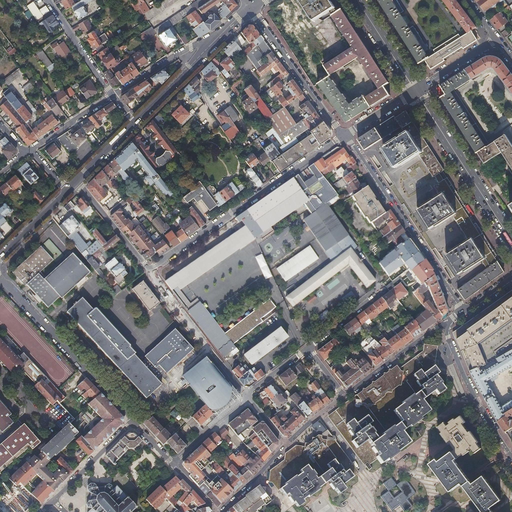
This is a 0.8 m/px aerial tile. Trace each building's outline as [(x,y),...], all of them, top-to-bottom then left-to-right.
[(75,5),(75,4),(72,0),(62,0),(61,1),(66,9),(71,7),(75,5)] [(81,0),(75,4),(75,5),(71,7),(78,19),(87,13),(82,5),(91,0),(81,0)] [(134,0),(131,2),(137,10),(141,7),(135,0),(134,0)] [(135,0),(141,7),(144,13),(149,10),(143,0),(135,0)] [(165,0),(156,6),(154,7),(149,10),(144,13),(149,19),(178,0),(165,0)] [(199,8),(207,3),(204,0),(199,0),(194,3),(197,9),(199,8)] [(223,17),(237,4),(233,0),(211,0),(207,3),(199,8),(200,10),(203,13),(213,6),(221,0),(222,0),(226,4),(222,6),(222,7),(218,10),(219,12),(218,13),(223,17)] [(267,13),(297,57),(312,48),(313,46),(285,6),(286,5),(288,8),(288,9),(289,9),(290,9),(291,8),(291,7),(287,0),(286,0),(285,0),(284,1),(284,2),(284,3),(285,4),(284,4),(283,2),(273,9),(267,13)] [(278,0),(270,6),(273,9),(283,2),(284,1),(285,0),(284,0),(278,0)] [(332,14),(336,11),(334,7),(335,7),(332,1),(333,0),(302,0),(312,14),(311,14),(314,20),(315,19),(315,20),(330,10),(332,14)] [(419,63),(425,60),(428,58),(424,51),(427,49),(412,27),(409,29),(408,27),(406,25),(410,23),(406,16),(403,18),(401,16),(399,13),(402,11),(395,0),(379,0),(393,21),(400,32),(419,63)] [(442,0),(467,33),(471,30),(476,26),(455,0),(442,0)] [(475,0),(484,12),(499,0),(475,0)] [(30,9),(39,23),(52,15),(49,11),(43,15),(39,10),(33,1),(27,5),(30,9)] [(196,10),(197,9),(194,3),(155,28),(159,34),(173,25),(188,16),(196,10)] [(49,11),(45,5),(39,10),(43,15),(49,11)] [(137,10),(145,21),(149,19),(144,13),(141,7),(137,10)] [(340,8),(336,11),(332,14),(353,47),(324,66),(329,73),(358,54),(379,87),(364,96),(363,95),(349,104),(329,76),(324,79),(318,83),(335,106),(347,122),(390,94),(385,86),(389,83),(340,8)] [(197,12),(196,10),(188,16),(196,27),(194,28),(200,36),(209,31),(221,19),(214,13),(213,15),(211,13),(209,16),(210,17),(208,19),(205,23),(202,18),(197,12)] [(490,20),(494,24),(498,29),(508,22),(500,12),(490,20)] [(39,23),(39,24),(38,24),(39,26),(43,24),(49,33),(54,29),(53,28),(52,27),(53,26),(58,23),(52,15),(39,23)] [(92,27),(87,19),(72,27),(74,31),(80,27),(83,33),(92,27)] [(159,35),(159,34),(155,28),(153,25),(145,31),(150,38),(157,34),(158,35),(159,35)] [(173,25),(159,34),(159,35),(166,46),(177,38),(174,33),(177,31),(173,25)] [(253,42),(256,45),(263,40),(251,25),(248,25),(240,32),(249,43),(253,39),(254,41),(253,42)] [(87,39),(89,42),(97,36),(95,33),(97,32),(95,30),(94,31),(94,30),(88,34),(90,36),(87,39)] [(471,30),(467,33),(460,37),(458,34),(433,50),(435,53),(428,58),(425,60),(431,69),(445,60),(443,58),(462,46),(463,48),(477,39),(471,30)] [(97,36),(89,42),(92,46),(94,44),(96,47),(99,52),(100,52),(105,48),(102,43),(108,39),(104,32),(97,36)] [(185,44),(188,43),(190,41),(185,34),(180,36),(185,44)] [(233,40),(236,43),(241,48),(241,49),(247,43),(239,34),(233,40)] [(270,64),(273,62),(277,59),(276,57),(263,40),(256,45),(252,49),(246,54),(258,70),(261,67),(259,65),(257,62),(265,56),(268,62),(270,64)] [(52,49),(54,47),(61,57),(70,51),(63,42),(61,43),(59,44),(58,43),(57,41),(50,46),(52,49)] [(297,57),(299,60),(308,55),(315,50),(314,48),(315,47),(316,48),(317,48),(318,47),(319,46),(319,45),(319,44),(318,43),(317,43),(314,45),(314,46),(313,47),(313,46),(312,48),(297,57)] [(108,46),(105,48),(100,52),(99,52),(98,53),(102,59),(110,54),(108,50),(110,49),(108,46)] [(35,52),(38,56),(40,60),(45,56),(40,49),(35,52)] [(129,61),(130,63),(132,62),(136,68),(147,61),(140,50),(130,56),(132,58),(129,61)] [(228,56),(234,64),(237,61),(236,60),(231,53),(228,56)] [(114,60),(110,54),(102,59),(108,68),(111,65),(112,66),(114,65),(117,63),(118,62),(116,59),(114,60)] [(226,70),(234,64),(228,56),(227,55),(219,62),(224,68),(221,70),(226,77),(229,75),(226,70)] [(308,55),(299,60),(298,62),(314,86),(318,83),(324,79),(308,55)] [(259,65),(261,67),(268,62),(265,56),(257,62),(259,65)] [(441,97),(483,165),(501,153),(509,167),(507,169),(511,177),(511,204),(509,207),(511,211),(511,146),(503,132),(486,143),(453,89),(492,66),(511,92),(511,74),(502,61),(500,59),(498,58),(497,57),(496,56),(494,56),(491,56),(488,57),(485,58),(470,67),(440,86),(445,94),(441,97)] [(268,84),(270,87),(288,74),(277,59),(273,62),(274,63),(271,65),(270,64),(268,62),(261,67),(258,70),(261,74),(264,72),(269,69),(270,68),(272,66),(275,71),(277,70),(280,74),(268,84)] [(117,72),(114,74),(119,81),(122,84),(139,73),(136,68),(132,62),(130,63),(128,65),(129,66),(127,68),(125,65),(121,67),(124,70),(123,71),(122,70),(118,73),(117,72)] [(220,74),(214,66),(211,62),(201,72),(205,76),(203,77),(208,83),(220,74)] [(119,81),(114,74),(110,68),(103,73),(112,86),(119,81)] [(3,81),(7,86),(8,87),(9,89),(26,76),(20,69),(3,81)] [(163,69),(146,80),(152,87),(155,89),(156,88),(154,86),(156,83),(155,82),(157,80),(161,83),(169,75),(163,69)] [(273,91),(279,99),(278,100),(282,105),(280,106),(281,108),(284,106),(293,100),(302,93),(288,74),(270,87),(273,91)] [(199,96),(200,96),(201,95),(198,91),(199,87),(197,84),(199,81),(196,76),(188,84),(198,96),(200,99),(201,99),(199,96)] [(242,80),(241,78),(230,87),(231,89),(234,87),(242,80)] [(79,88),(82,93),(86,98),(96,90),(89,80),(79,88)] [(152,87),(146,80),(142,83),(149,90),(152,87)] [(35,88),(33,85),(31,83),(22,90),(26,95),(35,88)] [(149,90),(142,83),(133,88),(138,95),(140,97),(143,93),(144,95),(149,90)] [(190,102),(198,96),(188,84),(182,90),(190,102)] [(248,112),(257,106),(253,102),(259,97),(250,84),(244,89),(247,92),(241,97),(243,100),(241,101),(248,112)] [(71,86),(64,90),(69,97),(75,92),(71,86)] [(122,99),(125,104),(138,95),(133,88),(122,95),(122,99)] [(22,105),(9,90),(5,93),(3,94),(5,96),(8,100),(16,110),(22,105)] [(53,99),(59,106),(70,98),(69,97),(64,90),(52,98),(53,99)] [(305,97),(302,93),(293,100),(296,104),(305,97)] [(0,102),(2,105),(3,104),(8,100),(5,96),(0,100),(0,102)] [(257,106),(266,119),(272,115),(269,111),(259,97),(253,102),(257,106)] [(62,111),(59,106),(53,99),(50,101),(47,104),(52,110),(56,115),(62,111)] [(2,105),(0,106),(18,126),(22,122),(25,120),(16,110),(8,100),(3,104),(2,105)] [(37,111),(28,100),(25,102),(34,113),(37,111)] [(50,111),(52,110),(47,104),(45,100),(43,102),(50,111)] [(305,118),(315,111),(308,101),(299,107),(303,113),(302,114),(305,118)] [(103,108),(108,113),(116,106),(113,102),(103,108)] [(22,105),(16,110),(25,120),(26,122),(28,120),(32,117),(22,105)] [(171,113),(176,117),(180,121),(188,113),(180,105),(171,113)] [(239,117),(234,111),(229,105),(217,114),(222,121),(224,120),(231,128),(224,132),(230,140),(240,132),(232,122),(239,117)] [(274,131),(279,136),(286,131),(296,124),(284,106),(281,108),(280,109),(272,115),(266,119),(272,127),(274,131)] [(277,106),(269,111),(272,115),(280,109),(277,106)] [(104,116),(108,113),(103,108),(88,117),(90,119),(96,126),(97,127),(102,123),(100,121),(102,118),(105,121),(107,119),(104,116)] [(401,127),(402,128),(413,121),(406,110),(395,117),(401,127)] [(310,131),(323,121),(315,111),(305,118),(302,120),(305,125),(299,129),(298,128),(296,129),(297,131),(289,136),(286,131),(279,136),(284,145),(295,137),(308,128),(310,131)] [(48,118),(44,121),(50,128),(58,122),(52,114),(50,116),(48,118)] [(382,138),(401,127),(395,117),(394,116),(376,127),(382,138)] [(88,132),(96,126),(90,119),(88,120),(89,121),(83,126),(88,132)] [(138,134),(131,141),(153,169),(157,165),(159,167),(167,160),(173,156),(171,154),(176,150),(153,119),(145,127),(148,130),(149,129),(151,128),(154,133),(152,135),(152,136),(153,137),(154,138),(155,137),(156,137),(158,140),(157,141),(157,143),(158,144),(159,144),(160,143),(161,144),(166,149),(166,153),(163,155),(162,154),(159,157),(160,157),(157,159),(154,158),(152,156),(153,155),(153,153),(153,152),(151,152),(150,152),(149,152),(147,150),(147,149),(148,148),(148,146),(148,145),(146,145),(145,146),(144,145),(139,140),(139,139),(141,137),(138,134)] [(32,130),(33,131),(38,139),(45,134),(44,133),(50,128),(44,121),(32,130)] [(330,131),(323,121),(310,131),(308,128),(295,137),(297,140),(304,135),(304,136),(306,135),(307,136),(271,161),(276,169),(278,172),(279,173),(329,138),(330,134),(330,131)] [(473,237),(474,239),(483,234),(467,209),(446,178),(445,179),(441,172),(444,170),(413,121),(402,128),(406,134),(384,148),(396,167),(418,153),(433,177),(435,176),(439,182),(434,186),(440,195),(418,209),(430,228),(452,214),(469,240),(473,237)] [(18,126),(15,129),(17,131),(27,145),(28,145),(38,139),(33,131),(32,132),(24,124),(22,122),(18,126)] [(272,132),(274,131),(272,127),(265,132),(264,130),(260,133),(261,135),(265,132),(267,136),(269,135),(272,132)] [(365,149),(382,138),(376,127),(371,131),(358,139),(365,149)] [(79,145),(78,144),(86,137),(85,135),(86,134),(82,128),(72,136),(68,131),(57,138),(70,153),(77,147),(79,145)] [(282,146),(284,145),(279,136),(274,131),(272,132),(282,146)] [(93,144),(95,142),(97,141),(92,134),(89,137),(93,144)] [(279,149),(269,135),(267,136),(271,142),(277,150),(279,149)] [(5,137),(2,138),(0,140),(5,147),(3,149),(2,149),(9,159),(16,153),(16,149),(5,137)] [(286,148),(297,140),(295,137),(284,145),(286,148)] [(169,196),(173,194),(161,179),(153,169),(131,141),(121,150),(122,151),(113,158),(123,171),(136,160),(148,174),(144,178),(150,186),(154,183),(156,185),(163,194),(164,193),(166,195),(167,193),(169,196)] [(44,153),(46,155),(47,157),(48,156),(50,158),(61,151),(55,142),(44,149),(46,152),(44,153)] [(264,151),(269,159),(279,153),(277,150),(271,142),(262,148),(262,149),(263,150),(264,151)] [(239,153),(240,154),(241,155),(249,149),(247,146),(239,153)] [(319,172),(320,171),(345,153),(342,148),(336,148),(313,164),(319,172)] [(262,164),(269,159),(264,151),(262,153),(259,155),(259,156),(261,158),(260,159),(259,158),(258,158),(262,164)] [(244,159),(250,166),(250,167),(258,162),(252,153),(244,159)] [(329,172),(345,160),(349,157),(345,153),(320,171),(323,174),(328,171),(329,172)] [(342,178),(350,172),(356,168),(354,164),(355,163),(350,156),(349,157),(345,160),(350,167),(344,171),(340,175),(342,178)] [(126,180),(129,177),(123,171),(113,158),(107,164),(115,173),(118,171),(126,180)] [(32,169),(30,166),(27,164),(18,171),(31,186),(39,179),(31,170),(32,169)] [(115,174),(115,173),(107,164),(102,170),(111,181),(113,179),(111,177),(115,174)] [(350,246),(354,251),(358,248),(326,204),(338,195),(319,172),(313,164),(308,168),(317,181),(307,188),(297,175),(294,177),(309,199),(304,203),(311,213),(302,219),(332,260),(350,246)] [(250,167),(250,166),(245,171),(257,188),(263,184),(250,167)] [(114,185),(111,181),(102,170),(94,178),(101,187),(106,183),(110,188),(114,185)] [(355,179),(350,172),(342,178),(346,184),(355,179)] [(11,180),(7,183),(12,190),(13,192),(23,183),(16,176),(15,176),(13,178),(12,177),(10,179),(11,180)] [(309,199),(294,177),(235,218),(238,223),(241,221),(245,226),(165,282),(172,291),(178,287),(180,289),(241,246),(304,203),(309,199)] [(108,195),(101,187),(94,178),(88,184),(88,189),(98,202),(108,195)] [(358,184),(355,179),(346,184),(348,187),(345,189),(347,191),(358,184)] [(201,200),(209,210),(216,205),(217,206),(245,188),(242,183),(236,187),(232,182),(227,185),(227,186),(218,192),(216,193),(215,192),(215,191),(215,190),(213,187),(212,187),(212,186),(211,187),(211,186),(211,187),(209,185),(205,189),(199,181),(194,184),(196,187),(178,200),(179,202),(181,204),(187,212),(199,228),(205,224),(191,206),(191,207),(188,203),(193,200),(196,204),(201,200)] [(6,195),(12,190),(7,183),(0,189),(3,192),(6,195)] [(361,189),(358,184),(347,191),(349,194),(352,192),(353,194),(361,189)] [(365,186),(361,189),(353,194),(351,196),(356,202),(355,203),(364,218),(365,217),(370,224),(371,223),(384,214),(365,186)] [(40,203),(42,202),(43,200),(36,192),(32,195),(40,203)] [(129,204),(136,199),(132,194),(126,200),(125,198),(109,211),(112,214),(120,208),(128,202),(129,204)] [(112,195),(101,205),(102,207),(114,197),(112,195)] [(175,197),(166,204),(170,209),(179,202),(178,200),(175,197)] [(82,198),(80,200),(79,201),(79,202),(76,205),(81,212),(89,206),(85,201),(82,198)] [(158,198),(156,199),(155,201),(163,211),(166,209),(158,198)] [(133,212),(134,214),(135,217),(144,210),(136,199),(129,204),(130,205),(133,203),(137,208),(133,212)] [(158,215),(160,214),(162,212),(153,201),(149,203),(158,215)] [(67,205),(70,209),(72,210),(75,208),(70,202),(67,205)] [(177,207),(181,204),(179,202),(170,209),(172,211),(177,207)] [(0,213),(4,218),(12,211),(6,203),(0,207),(0,213)] [(130,221),(120,208),(112,214),(110,216),(122,230),(124,229),(125,230),(130,236),(131,235),(132,236),(130,238),(134,244),(137,242),(137,243),(136,244),(140,249),(142,248),(142,249),(140,251),(143,254),(152,247),(153,246),(151,244),(151,242),(149,239),(148,239),(146,237),(146,235),(143,232),(142,233),(141,231),(141,229),(138,226),(136,228),(131,221),(130,221)] [(389,210),(384,214),(371,223),(374,228),(386,219),(387,221),(385,222),(387,225),(379,231),(383,237),(399,224),(389,210)] [(180,226),(180,227),(187,236),(199,228),(187,212),(183,214),(186,218),(178,224),(180,226)] [(167,217),(173,225),(177,222),(174,219),(170,213),(168,215),(168,216),(167,217)] [(102,246),(97,240),(92,244),(90,242),(87,244),(75,231),(81,226),(73,216),(59,227),(85,259),(99,249),(102,246)] [(162,233),(166,231),(169,228),(165,223),(163,225),(157,216),(152,220),(162,233)] [(407,235),(399,224),(383,237),(381,238),(386,244),(391,240),(392,241),(402,234),(404,237),(407,235)] [(181,229),(174,234),(180,241),(187,236),(180,227),(179,228),(181,229)] [(97,240),(102,246),(106,243),(95,229),(93,230),(91,233),(97,240)] [(180,241),(174,234),(171,230),(164,235),(173,246),(180,241)] [(482,259),(484,262),(496,254),(483,234),(474,239),(485,257),(482,259)] [(102,246),(99,249),(106,258),(110,255),(107,252),(106,253),(105,252),(120,240),(116,236),(106,243),(102,246)] [(485,257),(474,239),(473,237),(469,240),(447,254),(459,273),(482,259),(485,257)] [(409,239),(400,245),(404,250),(405,250),(408,254),(416,249),(409,239)] [(153,246),(152,247),(154,249),(156,252),(158,255),(169,247),(163,240),(153,246)] [(421,272),(424,269),(428,266),(419,253),(416,249),(408,254),(405,250),(404,250),(400,245),(399,244),(396,246),(400,252),(399,253),(402,259),(404,262),(407,259),(410,257),(416,265),(410,269),(412,271),(421,272)] [(350,246),(332,260),(284,295),(291,304),(348,263),(355,272),(357,270),(360,268),(371,283),(375,281),(354,251),(350,246)] [(39,304),(42,302),(48,308),(60,298),(44,280),(38,274),(53,260),(41,247),(12,273),(25,286),(26,285),(36,295),(40,300),(38,302),(39,304)] [(145,260),(156,252),(154,249),(152,247),(143,254),(141,255),(145,260)] [(106,258),(99,249),(85,259),(95,271),(98,268),(99,267),(93,260),(100,255),(104,260),(106,258)] [(389,261),(414,294),(434,276),(434,275),(428,266),(424,269),(426,272),(413,282),(398,262),(402,259),(399,253),(389,261)] [(72,254),(44,280),(60,298),(61,299),(90,273),(72,254)] [(496,254),(484,262),(488,267),(457,287),(464,298),(506,271),(503,268),(505,267),(496,254)] [(408,298),(414,294),(389,261),(385,256),(378,262),(390,278),(408,298)] [(410,257),(407,259),(404,262),(402,259),(398,262),(413,282),(426,272),(424,269),(421,272),(412,271),(410,269),(416,265),(410,257)] [(109,272),(110,272),(119,264),(114,259),(105,266),(109,272)] [(115,278),(115,279),(114,280),(118,285),(125,279),(123,278),(127,274),(125,271),(126,270),(120,263),(119,264),(110,272),(115,278)] [(104,276),(98,268),(95,271),(101,278),(104,276)] [(360,268),(357,270),(355,272),(366,287),(371,283),(360,268)] [(414,294),(426,310),(435,322),(440,318),(446,314),(447,310),(434,276),(414,294)] [(382,284),(387,289),(389,292),(392,295),(402,307),(410,300),(408,298),(390,278),(382,284)] [(149,312),(160,304),(143,282),(132,290),(149,312)] [(115,296),(118,293),(121,291),(117,285),(111,290),(115,296)] [(511,290),(499,299),(452,328),(452,329),(470,371),(486,366),(487,367),(496,362),(511,351),(511,290)] [(388,306),(391,310),(399,304),(389,292),(381,298),(383,301),(388,306)] [(381,298),(372,305),(379,313),(388,306),(383,301),(381,298)] [(194,350),(175,330),(145,358),(147,360),(142,364),(135,356),(137,354),(130,348),(131,347),(96,309),(94,311),(82,299),(67,313),(146,400),(162,385),(159,382),(194,350)] [(200,301),(188,311),(224,357),(236,348),(233,345),(263,321),(261,318),(275,307),(270,299),(225,334),(200,301)] [(364,312),(368,318),(370,320),(379,313),(372,305),(364,312)] [(405,311),(413,321),(421,332),(428,327),(432,324),(435,322),(426,310),(420,315),(420,316),(417,318),(409,308),(405,311)] [(364,321),(368,318),(364,312),(355,319),(360,325),(364,321)] [(360,326),(360,325),(355,319),(349,323),(355,331),(360,326)] [(404,328),(405,329),(412,338),(417,335),(421,332),(413,321),(404,328)] [(348,336),(355,331),(349,323),(342,328),(348,336)] [(258,360),(275,347),(283,340),(287,337),(280,328),(244,355),(248,360),(252,365),(258,360)] [(405,329),(396,335),(403,345),(408,341),(411,340),(412,338),(405,329)] [(381,335),(384,338),(394,352),(399,348),(403,345),(396,335),(390,340),(385,333),(381,335)] [(0,336),(0,359),(13,374),(24,363),(0,336)] [(318,352),(321,356),(324,360),(341,347),(335,338),(318,352)] [(394,352),(384,338),(379,342),(389,355),(392,353),(394,352)] [(358,344),(362,349),(368,345),(364,340),(358,344)] [(368,345),(362,349),(375,366),(378,363),(381,361),(372,347),(369,344),(368,345)] [(376,344),(372,347),(381,361),(384,359),(387,356),(381,347),(376,344)] [(371,466),(379,460),(378,458),(380,456),(369,441),(358,449),(353,441),(357,438),(347,425),(354,420),(357,424),(368,416),(373,423),(368,426),(377,440),(402,422),(395,411),(424,389),(415,376),(422,372),(425,376),(433,370),(430,366),(433,363),(438,360),(439,347),(426,345),(424,354),(386,381),(384,379),(354,401),(353,400),(331,416),(366,465),(368,463),(370,466),(371,466)] [(347,354),(347,355),(363,375),(367,371),(371,368),(363,359),(354,348),(347,354)] [(511,366),(511,351),(496,362),(487,367),(486,366),(470,371),(497,421),(511,410),(511,398),(501,406),(487,382),(511,366)] [(363,375),(347,355),(343,358),(352,369),(342,376),(336,368),(332,371),(346,388),(355,381),(363,375)] [(210,410),(213,414),(236,396),(229,386),(228,387),(227,385),(225,386),(221,382),(223,381),(221,379),(223,378),(207,357),(203,360),(204,361),(184,377),(201,399),(206,405),(210,410)] [(29,359),(21,368),(30,378),(37,384),(43,378),(45,376),(29,359)] [(239,378),(246,373),(242,367),(242,366),(240,363),(232,371),(234,373),(235,373),(239,378)] [(300,363),(295,366),(300,373),(305,370),(300,363)] [(300,373),(295,366),(294,365),(289,369),(295,377),(300,373)] [(378,458),(379,460),(381,464),(409,443),(402,432),(409,427),(411,428),(422,420),(421,419),(430,411),(423,401),(436,392),(439,396),(446,391),(442,386),(443,384),(439,379),(438,379),(437,377),(441,374),(436,368),(433,370),(425,376),(422,372),(415,376),(424,389),(395,411),(402,422),(377,440),(368,426),(373,423),(368,416),(357,424),(354,420),(347,425),(357,438),(353,441),(358,449),(369,441),(380,456),(378,458)] [(295,377),(289,369),(278,377),(285,386),(296,378),(295,377)] [(75,385),(77,387),(86,378),(83,374),(79,370),(67,382),(69,384),(73,380),(73,379),(74,378),(78,383),(77,383),(75,385)] [(248,371),(246,373),(239,378),(239,379),(244,386),(254,377),(257,380),(264,375),(260,370),(253,375),(249,370),(248,371)] [(43,378),(35,386),(52,405),(57,401),(58,402),(62,398),(43,378)] [(86,378),(77,387),(75,389),(73,391),(75,392),(79,389),(81,391),(84,389),(85,390),(91,384),(90,383),(86,378)] [(319,401),(322,405),(329,400),(314,382),(309,385),(315,393),(313,396),(315,398),(319,401)] [(91,384),(85,390),(88,393),(94,386),(91,384)] [(266,395),(270,400),(278,394),(271,385),(262,390),(263,391),(259,393),(262,397),(264,397),(266,395)] [(88,393),(72,407),(69,411),(71,413),(88,397),(89,399),(91,397),(94,399),(88,404),(96,413),(101,408),(104,410),(110,403),(106,399),(97,390),(94,386),(88,393)] [(58,390),(60,392),(66,398),(69,394),(62,387),(58,390)] [(306,398),(305,399),(303,400),(301,397),(300,399),(298,397),(296,399),(298,401),(301,405),(299,407),(298,408),(307,418),(322,405),(319,401),(315,398),(313,396),(312,396),(306,390),(305,391),(311,397),(310,398),(313,401),(310,403),(306,398)] [(282,406),(284,405),(287,402),(279,393),(278,394),(270,400),(273,403),(272,404),(276,410),(276,412),(277,413),(279,411),(277,410),(282,406)] [(298,397),(295,393),(289,398),(292,402),(296,399),(298,397)] [(0,430),(3,433),(14,424),(9,418),(12,415),(0,401),(0,430)] [(279,422),(274,416),(270,420),(283,436),(286,437),(304,420),(292,408),(287,402),(284,405),(284,406),(285,407),(291,413),(289,415),(287,412),(283,416),(281,418),(282,419),(280,421),(283,425),(282,426),(279,422)] [(110,403),(104,410),(109,416),(116,409),(113,406),(110,403)] [(192,417),(193,417),(201,426),(213,414),(210,410),(206,405),(192,417)] [(283,407),(282,406),(277,410),(279,411),(277,413),(275,415),(274,416),(279,422),(280,421),(282,419),(281,418),(283,416),(282,414),(286,410),(284,408),(283,407)] [(109,416),(104,410),(101,408),(96,413),(103,420),(100,422),(112,434),(124,422),(124,418),(120,413),(116,409),(109,416)] [(187,423),(193,417),(192,417),(185,410),(180,415),(187,423)] [(229,427),(248,411),(248,410),(228,425),(228,426),(229,427)] [(511,410),(497,421),(505,432),(511,428),(511,419),(511,420),(509,416),(511,414),(511,410)] [(257,422),(248,411),(229,427),(238,437),(244,431),(244,432),(246,431),(248,431),(249,428),(257,422)] [(454,452),(455,454),(465,448),(463,446),(476,437),(472,432),(471,433),(465,425),(467,423),(462,416),(457,420),(452,424),(449,425),(447,422),(440,427),(444,433),(452,444),(456,450),(454,452)] [(156,437),(163,430),(152,417),(147,421),(146,420),(144,423),(151,431),(156,437)] [(193,417),(187,423),(198,434),(204,429),(201,426),(193,417)] [(328,430),(320,419),(312,425),(318,434),(321,435),(328,430)] [(102,443),(112,434),(100,422),(90,432),(102,443)] [(277,440),(267,428),(263,422),(254,429),(256,431),(254,432),(254,433),(266,447),(271,454),(278,446),(278,442),(277,440)] [(77,431),(70,423),(69,424),(40,449),(42,451),(48,457),(52,454),(69,439),(77,431)] [(32,450),(40,443),(24,424),(0,445),(0,471),(29,446),(32,450)] [(164,429),(163,430),(156,437),(160,441),(164,445),(167,442),(172,437),(164,429)] [(224,429),(217,435),(221,439),(222,440),(226,436),(229,434),(224,429)] [(355,476),(359,472),(328,430),(321,435),(318,434),(315,437),(312,437),(312,440),(308,443),(305,442),(305,446),(296,445),(285,453),(284,460),(270,470),(269,482),(273,483),(278,490),(282,488),(288,484),(286,483),(297,475),(298,476),(304,472),(303,470),(308,465),(313,470),(314,469),(318,474),(316,475),(319,478),(331,468),(333,467),(337,473),(344,469),(346,472),(350,469),(355,476)] [(102,443),(90,432),(83,438),(94,451),(102,443)] [(106,456),(115,466),(117,464),(115,463),(129,450),(134,449),(134,448),(143,440),(140,438),(139,436),(138,437),(138,436),(137,435),(136,434),(135,433),(134,432),(132,432),(131,432),(129,432),(128,433),(127,434),(126,435),(125,436),(125,437),(125,436),(121,440),(121,441),(106,456)] [(176,433),(172,437),(167,442),(178,453),(186,446),(176,436),(178,434),(176,433)] [(215,433),(209,438),(215,445),(221,439),(217,435),(215,433)] [(264,462),(271,454),(266,447),(254,433),(250,437),(252,441),(246,446),(250,449),(253,447),(253,446),(255,445),(257,448),(256,448),(257,449),(258,450),(258,452),(251,458),(259,467),(264,462)] [(451,445),(452,444),(444,433),(443,434),(451,445)] [(89,455),(94,451),(83,438),(81,436),(76,441),(89,455)] [(226,436),(222,440),(224,442),(227,445),(231,441),(226,436)] [(465,448),(455,454),(458,459),(460,457),(464,455),(465,456),(471,452),(470,451),(472,449),(476,454),(482,450),(478,444),(480,443),(476,437),(463,446),(465,448)] [(209,438),(201,445),(209,454),(217,447),(215,445),(209,438)] [(209,454),(201,445),(195,451),(205,461),(206,460),(211,455),(209,454)] [(45,480),(55,491),(62,484),(70,475),(62,468),(60,471),(56,467),(51,472),(43,464),(48,458),(48,457),(42,451),(42,452),(40,451),(37,455),(35,453),(29,460),(28,459),(27,460),(28,462),(38,473),(45,480)] [(195,451),(192,454),(204,467),(208,463),(206,460),(205,461),(195,451)] [(253,474),(259,467),(251,458),(244,451),(243,451),(238,455),(236,453),(234,454),(242,463),(252,475),(253,474)] [(492,511),(490,508),(501,501),(484,477),(473,484),(456,460),(458,459),(455,454),(454,452),(441,460),(439,458),(432,463),(452,491),(463,483),(482,511),(492,511)] [(248,478),(252,475),(242,463),(234,454),(233,453),(229,456),(235,464),(241,471),(248,478)] [(222,503),(234,491),(224,480),(221,477),(220,475),(218,474),(213,479),(211,481),(207,477),(209,475),(202,468),(204,467),(192,454),(189,457),(190,458),(186,462),(186,465),(193,472),(191,473),(193,480),(196,483),(199,486),(204,483),(210,490),(222,503)] [(242,484),(246,480),(239,473),(234,466),(226,456),(222,460),(223,462),(229,469),(232,473),(242,483),(242,484)] [(61,457),(53,464),(56,467),(60,471),(62,468),(70,475),(74,471),(61,457)] [(190,458),(189,457),(185,461),(185,467),(188,470),(191,474),(191,473),(193,472),(186,465),(186,462),(190,458)] [(11,477),(18,485),(21,481),(25,485),(31,493),(40,502),(42,500),(44,503),(55,491),(45,480),(37,488),(30,481),(38,473),(28,462),(27,460),(21,467),(20,466),(11,477)] [(218,463),(217,462),(212,467),(218,474),(220,475),(221,474),(225,470),(220,465),(218,463)] [(343,485),(355,476),(350,469),(346,472),(344,469),(337,473),(333,467),(331,468),(319,478),(316,475),(318,474),(314,469),(313,470),(308,465),(303,470),(304,472),(298,476),(297,475),(286,483),(288,484),(282,488),(287,496),(290,494),(299,507),(306,503),(304,500),(330,481),(340,495),(347,490),(343,485)] [(495,477),(499,475),(502,472),(497,466),(491,470),(495,477)] [(234,491),(242,483),(232,473),(229,469),(229,470),(226,472),(229,475),(224,480),(234,491)] [(246,480),(248,478),(241,471),(239,473),(246,480)] [(146,498),(155,508),(165,499),(164,499),(166,498),(167,493),(167,492),(180,481),(176,476),(162,488),(161,486),(146,498)] [(392,477),(387,480),(383,483),(388,491),(381,496),(392,511),(399,506),(402,511),(405,511),(413,507),(407,500),(414,495),(404,480),(397,485),(392,477)] [(189,507),(187,506),(183,502),(193,490),(188,485),(183,479),(180,481),(167,492),(167,493),(171,497),(172,496),(182,488),(184,490),(185,493),(178,501),(174,506),(177,509),(178,509),(180,511),(186,511),(187,511),(190,510),(191,509),(190,508),(189,507)] [(84,484),(84,485),(83,487),(87,491),(87,498),(83,500),(83,504),(87,506),(83,510),(84,511),(129,511),(127,510),(133,504),(123,494),(113,484),(111,486),(109,488),(109,483),(105,480),(102,483),(98,484),(95,485),(91,481),(87,481),(84,484)] [(25,485),(21,481),(18,485),(6,495),(16,506),(31,493),(25,485)] [(222,503),(210,490),(204,483),(199,486),(217,507),(222,503)] [(233,508),(236,511),(257,511),(258,511),(258,510),(270,500),(264,492),(260,488),(258,486),(252,491),(246,496),(247,497),(241,501),(233,508)] [(196,505),(197,507),(205,504),(200,498),(194,491),(193,490),(183,502),(187,506),(191,501),(196,505)] [(168,500),(174,506),(178,501),(172,496),(171,497),(168,500)] [(190,508),(191,509),(190,510),(190,511),(189,511),(196,511),(197,511),(198,510),(199,510),(198,507),(197,507),(196,505),(191,501),(187,506),(189,507),(190,508)]
